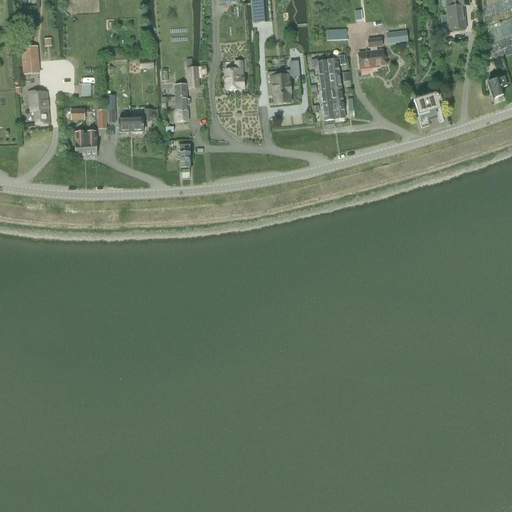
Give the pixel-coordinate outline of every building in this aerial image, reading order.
[(265,0),(250,0),(252,24),(256,23),(266,23),(267,22),(266,2),(265,0)] [(465,29),(462,7),(468,6),(467,0),(455,0),(456,7),(446,9),(448,31),(458,30),(459,32),(463,31),(464,30),(465,29)] [(326,32),(327,42),(347,41),(346,31),(326,32)] [(386,37),(387,44),(407,41),(406,33),(386,37)] [(359,55),(360,70),(374,70),(374,67),(383,66),(383,53),(377,53),(376,48),(381,48),(381,39),(369,41),(368,41),(368,49),(371,49),(371,54),(359,55)] [(38,47),(21,48),(22,76),(40,75),(38,47)] [(318,68),(319,78),(329,77),(327,61),(317,63),(317,60),(318,60),(318,56),(310,57),(312,69),(318,68)] [(327,61),(329,77),(339,75),(338,66),(345,66),(344,56),(334,58),(334,61),(327,61)] [(504,68),(501,60),(492,63),(495,71),(504,68)] [(297,61),(289,62),(290,77),(299,76),(297,61)] [(225,71),(226,91),(239,91),(239,90),(244,90),(244,79),(243,79),(243,62),(235,63),(235,71),(225,71)] [(198,68),(186,69),(187,90),(200,89),(198,68)] [(271,89),(267,89),(268,96),(271,96),(272,105),(291,104),(288,75),(269,77),(271,89)] [(329,77),(331,91),(341,90),(339,75),(329,77)] [(319,78),(321,93),(331,91),(329,77),(319,78)] [(487,85),(490,93),(493,100),(504,96),(501,89),(507,87),(504,79),(498,81),(487,85)] [(91,85),(80,85),(80,99),(91,99),(91,85)] [(185,85),(174,86),(176,106),(175,106),(177,123),(188,122),(187,105),(189,105),(189,100),(186,101),(185,85)] [(331,91),(333,106),(343,104),(341,90),(331,91)] [(321,93),(323,107),(333,106),(331,91),(321,93)] [(37,126),(50,125),(47,94),(29,93),(31,114),(36,113),(37,126)] [(418,117),(440,111),(438,105),(441,104),(440,99),(438,99),(437,98),(436,98),(436,96),(414,103),(418,117)] [(333,106),(335,120),(345,119),(343,104),(333,106)] [(325,122),(335,120),(333,106),(323,107),(325,122)] [(84,110),(70,110),(70,121),(84,121),(84,110)] [(97,112),(98,131),(106,130),(105,112),(97,112)] [(130,121),(131,134),(144,134),(143,120),(130,121)] [(119,134),(131,134),(130,121),(118,121),(119,134)] [(86,135),(87,158),(98,157),(97,134),(86,135)] [(76,158),(87,158),(86,135),(75,135),(76,158)] [(180,169),(190,169),(190,150),(189,150),(189,146),(179,146),(179,151),(180,150),(180,169)]
